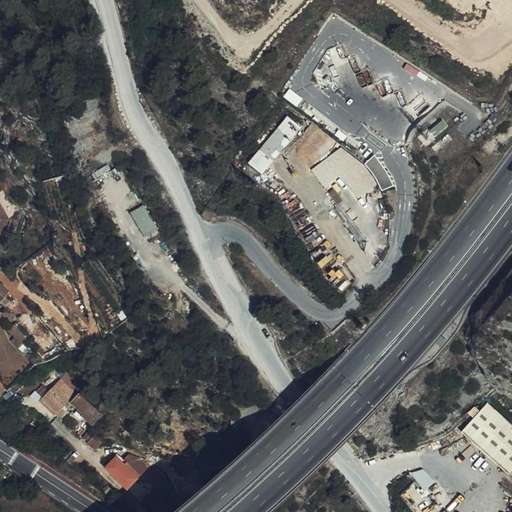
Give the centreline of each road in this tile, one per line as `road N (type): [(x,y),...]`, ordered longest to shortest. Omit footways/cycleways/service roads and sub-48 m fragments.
road 1 (motorway): [(511,175),(393,323),(197,511)]
road 2 (motorway): [(244,511),(367,396),(511,223)]
